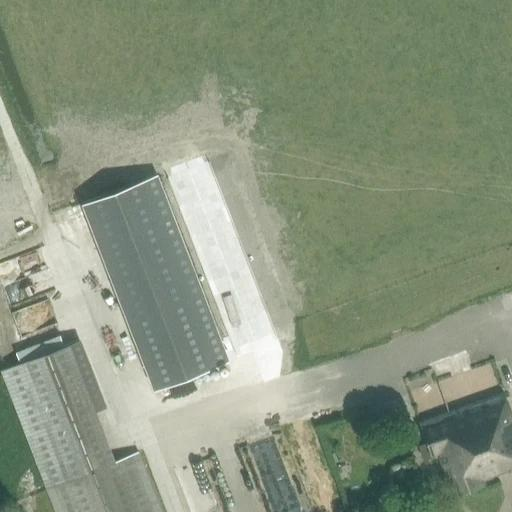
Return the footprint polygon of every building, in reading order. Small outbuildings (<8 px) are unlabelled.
[(82,203),(115,288),(154,390),(197,373),(229,361),(157,174),(82,203)] [(1,372),(0,372),(2,376),(8,392),(36,463),(45,488),(114,461),(95,411),(103,408),(77,343),(65,347),(60,336),(16,353),(21,365),(1,372)] [(425,443),(418,445),(422,460),(438,455),(442,469),(448,467),(458,493),(484,484),(483,479),(509,470),(508,467),(511,465),(511,411),(505,392),(419,423),(425,443)] [(196,466),(180,471),(189,497),(200,494),(203,502),(216,498),(199,445),(190,448),(196,466)] [(114,461),(45,488),(54,511),(162,511),(139,451),(114,461)]
